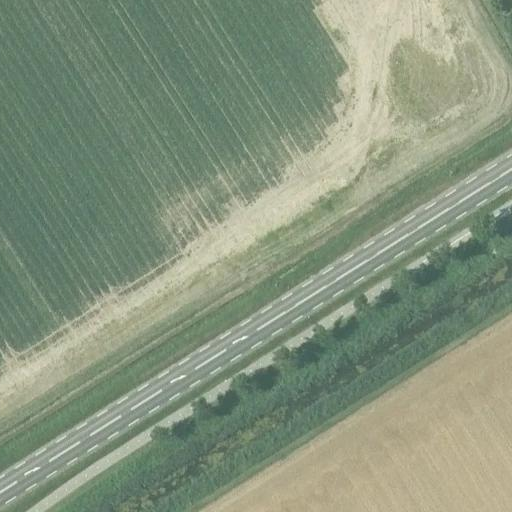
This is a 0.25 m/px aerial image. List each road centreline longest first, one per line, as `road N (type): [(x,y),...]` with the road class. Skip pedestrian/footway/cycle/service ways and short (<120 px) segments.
road 1 (secondary): [(0,491),(511,168)]
road 2 (unknown): [(511,302),(188,511)]
